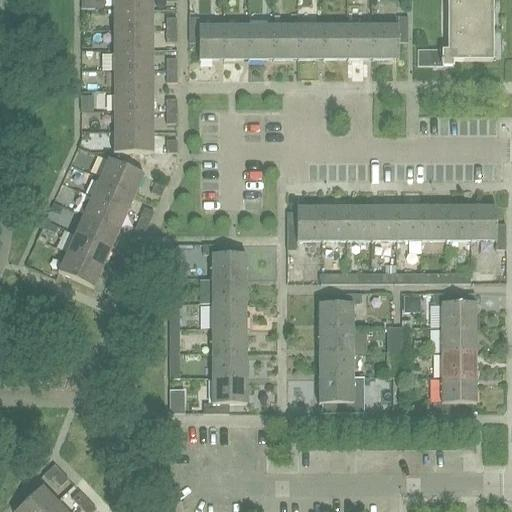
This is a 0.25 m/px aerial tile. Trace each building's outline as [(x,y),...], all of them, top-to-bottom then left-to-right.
[(113,0),(114,13),(154,12),(153,0),(113,0)] [(454,63),(493,62),(492,0),(447,0),(448,53),(418,53),(418,69),(454,69),(454,63)] [(114,33),(154,33),(154,12),(114,13),(114,33)] [(374,28),(374,63),(399,63),(399,45),(408,45),(408,20),(398,20),(399,28),(374,28)] [(166,21),(167,33),(178,33),(177,21),(166,21)] [(189,21),(190,46),(200,46),(200,64),(225,64),(225,29),(200,29),(200,21),(189,21)] [(324,29),(324,63),(349,63),(349,28),(324,29)] [(349,28),(349,63),(374,63),(374,28),(349,28)] [(225,29),(225,64),(250,64),(249,29),(225,29)] [(249,29),(250,64),(275,64),(274,29),(249,29)] [(274,29),(275,64),(299,64),(299,29),(274,29)] [(299,29),(299,64),(324,63),(324,29),(299,29)] [(114,54),(154,53),(154,33),(114,33),(114,54)] [(178,33),(167,33),(167,45),(178,45),(178,33)] [(114,74),(154,74),(154,53),(114,54),(114,74)] [(167,62),(167,74),(178,74),(178,62),(167,62)] [(114,95),(154,94),(154,74),(114,74),(114,95)] [(178,74),(167,74),(167,86),(178,85),(178,74)] [(114,115),(154,115),(154,94),(114,95),(114,115)] [(167,102),(167,115),(178,115),(178,102),(167,102)] [(114,136),(154,136),(154,115),(114,115),(114,136)] [(178,115),(167,115),(167,127),(178,127),(178,115)] [(86,135),(86,147),(105,147),(106,136),(86,135)] [(154,136),(114,136),(115,156),(155,156),(154,136)] [(178,156),(178,143),(167,143),(167,156),(178,156)] [(137,197),(145,178),(109,162),(100,180),(137,197)] [(137,197),(100,180),(92,199),(128,216),(137,197)] [(151,195),(161,199),(166,187),(157,183),(151,195)] [(128,216),(92,199),(83,218),(120,234),(128,216)] [(150,225),(154,214),(145,210),(140,221),(150,225)] [(323,245),(323,210),(298,210),(298,215),(288,215),(288,253),(298,253),(298,245),(323,245)] [(347,245),(347,210),(323,210),(323,245),(347,245)] [(372,245),(372,210),(347,210),(347,245),(372,245)] [(397,245),(397,210),(372,210),(372,245),(397,245)] [(422,245),(422,210),(397,210),(397,245),(422,245)] [(447,244),(447,210),(422,210),(422,245),(447,244)] [(471,244),(471,210),(447,210),(447,244),(471,244)] [(506,252),(506,226),(496,226),(496,210),(471,210),(471,244),(496,244),(496,252),(506,252)] [(120,234),(83,218),(75,237),(112,253),(120,234)] [(150,225),(140,221),(135,232),(145,236),(150,225)] [(112,253),(75,237),(67,255),(103,272),(112,253)] [(128,247),(123,258),(133,263),(138,252),(128,247)] [(212,282),(246,282),(246,257),(229,257),(229,247),(204,247),(204,257),(212,257),(212,282)] [(103,272),(67,255),(58,274),(95,291),(103,272)] [(128,273),(133,263),(123,258),(118,269),(128,273)] [(347,277),(323,277),(321,277),(321,287),(347,287),(347,277)] [(347,277),(347,287),(372,287),(372,277),(347,277)] [(372,277),(372,287),(397,287),(397,277),(372,277)] [(397,277),(397,287),(422,287),(422,277),(397,277)] [(422,277),(422,287),(447,287),(447,277),(422,277)] [(447,287),(471,287),(471,277),(447,277),(447,287)] [(180,307),(179,282),(179,281),(170,281),(170,307),(180,307)] [(212,307),(246,307),(246,282),(212,282),(212,307)] [(117,300),(122,289),(112,284),(107,296),(117,300)] [(319,332),(354,332),(353,307),(362,306),(362,296),(337,296),(337,306),(319,307),(319,332)] [(476,331),(477,312),(477,306),(459,306),(459,296),(434,296),(434,306),(442,306),(442,331),(476,331)] [(170,332),(180,332),(180,307),(170,307),(170,332)] [(212,332),(247,332),(246,307),(212,307),(212,332)] [(396,357),(396,356),(396,331),(388,331),(388,357),(396,357)] [(396,356),(408,356),(407,331),(396,331),(396,356)] [(476,356),(476,331),(442,331),(442,356),(476,356)] [(170,357),(180,357),(180,332),(170,332),(170,357)] [(213,357),(247,357),(247,332),(212,332),(213,357)] [(319,357),(354,357),(354,332),(319,332),(319,357)] [(396,381),(402,381),(408,381),(408,356),(396,356),(396,357),(396,381)] [(476,381),(476,356),(442,356),(442,381),(476,381)] [(180,357),(170,357),(170,382),(180,381),(180,357)] [(213,382),(247,381),(247,357),(213,357),(213,382)] [(361,380),(354,380),(354,357),(319,357),(319,382),(361,381),(361,380)] [(396,357),(388,357),(388,381),(396,381),(396,357)] [(204,416),(230,416),(229,406),(247,406),(247,381),(213,382),(213,407),(204,407),(204,416)] [(361,381),(319,382),(319,407),(323,407),(323,416),(361,416),(361,381)] [(476,406),(476,381),(442,381),(442,406),(433,406),(433,416),(459,416),(459,406),(476,406)] [(69,482),(60,472),(52,479),(61,489),(69,482)] [(18,511),(48,511),(56,504),(42,489),(18,511)] [(72,501),(81,509),(88,502),(80,494),(72,501)] [(88,502),(81,509),(83,511),(95,511),(97,511),(88,502)]
